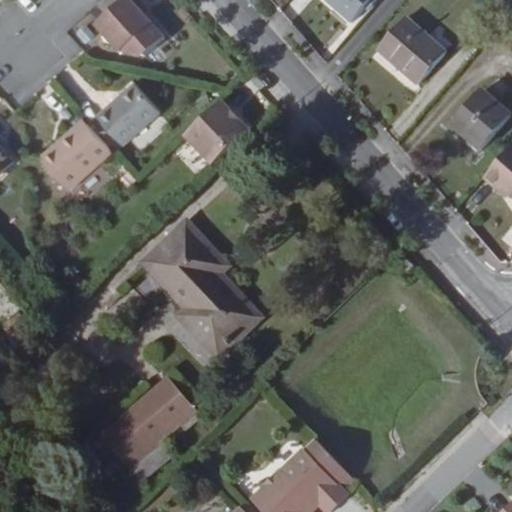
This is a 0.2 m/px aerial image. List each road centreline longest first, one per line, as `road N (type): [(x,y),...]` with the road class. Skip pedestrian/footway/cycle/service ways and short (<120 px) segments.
road 1 (tertiary): [(499,313),(224,0)]
road 2 (residential): [(511,417),(413,511)]
